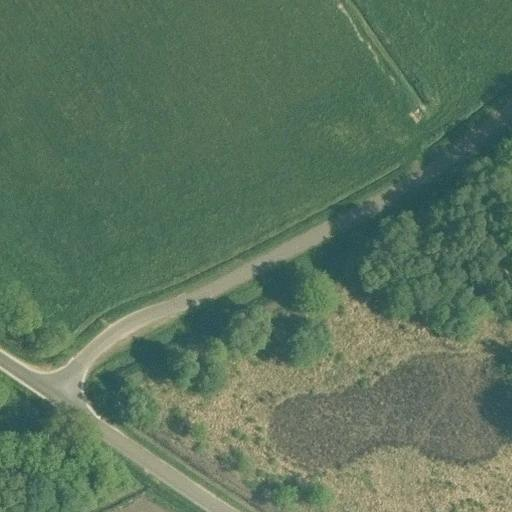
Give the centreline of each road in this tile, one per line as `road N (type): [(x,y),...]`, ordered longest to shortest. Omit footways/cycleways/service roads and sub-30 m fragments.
road 1 (unclassified): [(52,399),(127,324),(187,303),(389,196),(511,109)]
road 2 (unclassified): [(224,511),(52,399)]
